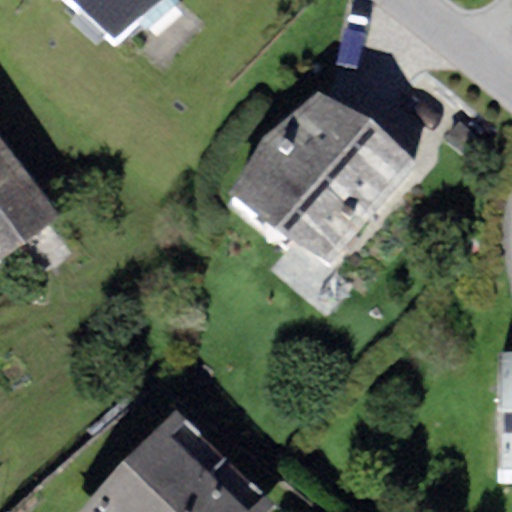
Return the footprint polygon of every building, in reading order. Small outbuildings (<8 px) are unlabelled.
[(71,0),(114,39),(158,0),(71,0)] [(233,191),(326,266),(417,167),(323,91),(271,139),(233,191)] [(74,223),(0,130),(0,271),(5,278),(74,223)] [(511,355),(498,355),(495,469),(511,468),(511,355)] [(178,411),(81,511),(276,511),(280,508),(178,411)]
